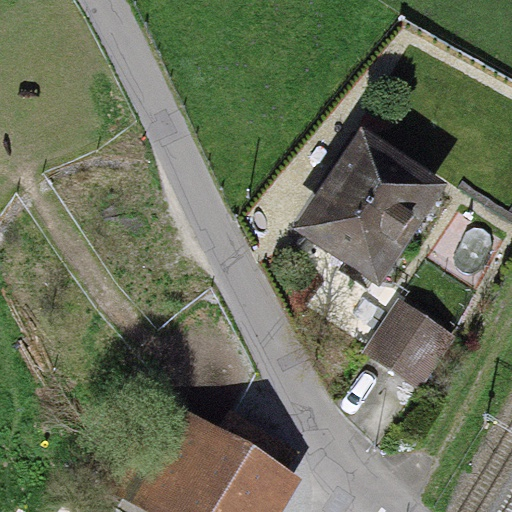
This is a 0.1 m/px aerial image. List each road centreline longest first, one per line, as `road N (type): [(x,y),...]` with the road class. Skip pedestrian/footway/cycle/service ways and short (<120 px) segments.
road 1 (unclassified): [(104,0),(280,373),(324,449),(393,511)]
road 2 (track): [(395,511),(511,311)]
